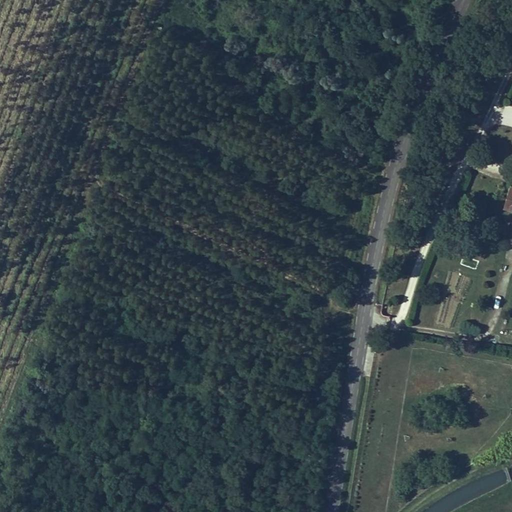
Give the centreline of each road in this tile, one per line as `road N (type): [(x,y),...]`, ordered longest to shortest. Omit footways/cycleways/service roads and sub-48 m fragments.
road 1 (secondary): [(463,0),(393,164),(329,511)]
road 2 (unknown): [(360,323),(407,322),(511,87)]
road 3 (track): [(400,511),(436,483),(511,449)]
